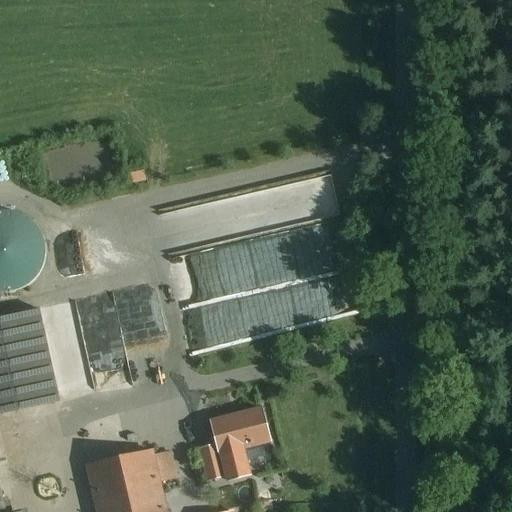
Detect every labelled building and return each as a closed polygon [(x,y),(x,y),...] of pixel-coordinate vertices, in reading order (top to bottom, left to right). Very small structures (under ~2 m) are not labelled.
[(298,179),(308,223),(343,215),(333,171),(298,179)] [(322,221),(174,255),(183,293),(331,259),(322,221)] [(114,293),(79,300),(99,397),(134,389),(114,293)] [(40,316),(0,324),(0,424),(60,412),(40,316)] [(263,411),(212,424),(220,455),(271,442),(263,411)] [(88,467),(98,511),(166,511),(153,452),(88,467)]
